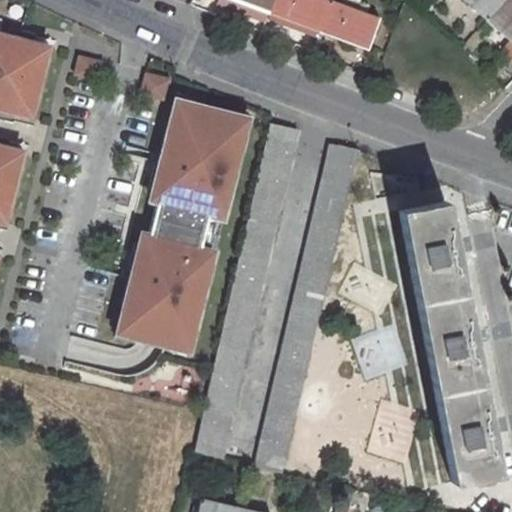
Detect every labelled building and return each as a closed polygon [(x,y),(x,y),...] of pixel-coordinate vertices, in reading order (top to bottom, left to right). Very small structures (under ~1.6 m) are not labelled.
[(234,0),(269,13),(273,0),(234,0)] [(318,31),(330,1),(327,0),(273,0),(269,13),(318,31)] [(463,0),(487,20),(504,0),(463,0)] [(511,0),(504,0),(487,20),(511,42),(511,0)] [(369,51),(378,20),(330,1),(318,31),(369,51)] [(17,115),(33,119),(51,47),(35,43),(37,35),(23,31),(20,39),(0,34),(0,110),(2,111),(0,120),(15,123),(17,115)] [(72,79),(98,84),(103,60),(77,55),(72,79)] [(138,95),(164,102),(171,78),(145,71),(138,95)] [(194,108),(175,103),(169,127),(159,164),(162,165),(152,202),(157,203),(149,234),(145,233),(136,270),(133,269),(118,331),(138,336),(136,339),(170,348),(171,344),(190,349),(212,265),(205,263),(220,204),(227,206),(242,145),(241,145),(247,122),(228,117),(229,113),(195,105),(194,108)] [(270,123),(195,452),(222,457),(229,431),(226,430),(298,129),(270,123)] [(0,221),(6,223),(24,152),(9,148),(11,139),(0,136),(0,221)] [(330,144),(254,465),(282,471),(353,164),(356,165),(360,149),(330,144)] [(470,330),(455,254),(462,253),(459,238),(453,239),(444,201),(399,210),(452,481),(498,473),(490,436),(498,434),(495,419),(488,421),(473,344),(480,343),(477,329),(470,330)] [(352,336),(361,377),(404,368),(396,328),(352,336)] [(202,498),(198,511),(235,511),(236,506),(202,498)]
